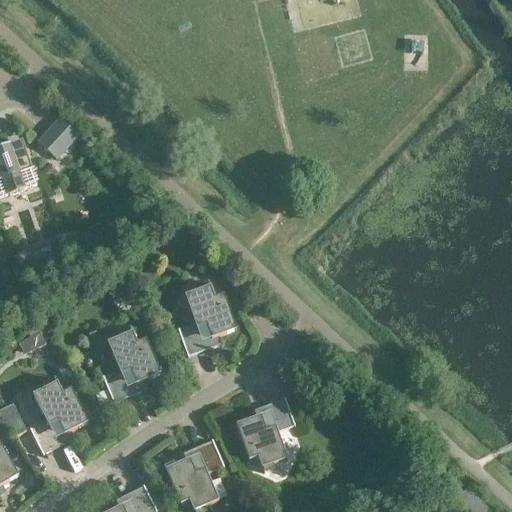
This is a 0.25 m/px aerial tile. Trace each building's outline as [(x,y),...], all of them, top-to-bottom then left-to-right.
[(62,119),(39,144),(59,162),(82,138),(62,119)] [(9,149),(5,150),(0,151),(0,200),(8,197),(9,198),(24,193),(24,192),(37,188),(22,145),(9,149)] [(236,333),(224,299),(224,298),(214,301),(209,285),(207,286),(209,290),(185,299),(195,326),(178,332),(187,360),(189,360),(188,359),(215,349),(212,341),(236,333)] [(137,387),(161,377),(146,343),(137,347),(130,331),(129,332),(131,336),(108,346),(119,373),(102,380),(114,407),(115,407),(114,406),(141,395),(137,387)] [(40,336),(18,346),(24,358),(46,347),(40,336)] [(65,437),(88,426),(71,392),(62,397),(55,382),(54,383),(56,387),(33,398),(46,424),(30,432),(43,459),(44,458),(44,457),(69,444),(65,437)] [(287,462),(277,435),(295,429),(285,401),(284,402),(284,403),(257,412),(260,420),(236,428),(249,464),(258,460),(264,476),(265,475),(263,471),(287,462)] [(199,511),(218,504),(207,477),(224,470),(212,443),(211,443),(212,444),(185,456),(189,463),(165,473),(180,508),(189,504),(192,511),(199,511)] [(0,498),(1,499),(0,497),(0,489),(18,479),(0,447),(0,498)] [(155,511),(144,488),(142,489),(143,490),(117,503),(121,510),(117,511),(155,511)]
